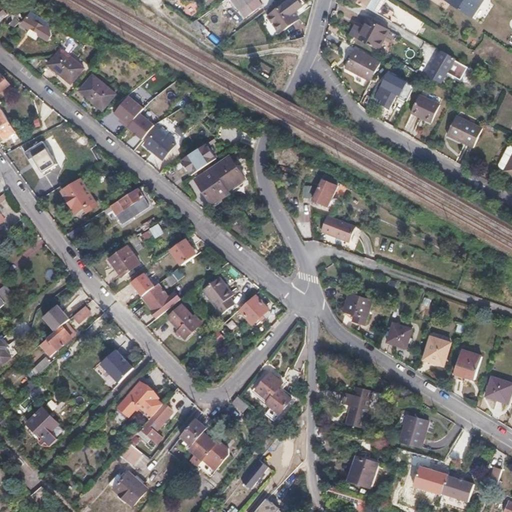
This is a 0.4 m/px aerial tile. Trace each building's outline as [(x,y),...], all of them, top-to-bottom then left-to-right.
[(266,3),(264,0),(237,0),(248,16),(266,3)] [(299,0),(282,0),(267,10),(271,16),(270,17),(280,33),(300,19),(296,13),(304,7),(299,0)] [(382,0),(352,0),(364,7),(365,4),(377,11),(382,0)] [(447,0),(473,16),(483,0),(447,0)] [(3,9),(0,12),(0,21),(8,15),(3,9)] [(52,29),(46,26),(49,22),(39,16),(37,21),(29,16),(23,26),(31,31),(32,29),(40,33),(39,36),(49,42),(54,35),(52,29)] [(375,48),(385,28),(365,17),(359,27),(352,23),(347,33),(375,48)] [(211,31),(198,19),(192,23),(206,36),(211,31)] [(0,42),(2,44),(12,35),(6,28),(0,33),(0,42)] [(63,46),(71,52),(78,44),(71,37),(63,46)] [(444,71),(452,56),(438,48),(430,63),(444,71)] [(358,49),(347,68),(372,82),(382,63),(358,49)] [(52,64),(67,77),(70,80),(81,68),(63,53),(61,53),(52,64)] [(112,95),(101,86),(89,75),(79,87),(101,107),(112,95)] [(0,103),(1,102),(0,100),(0,94),(12,85),(5,76),(0,79),(0,103)] [(392,108),(399,96),(409,101),(416,87),(409,84),(407,87),(394,81),(390,89),(384,87),(378,98),(384,101),(383,104),(392,108)] [(434,124),(443,106),(422,95),(413,114),(434,124)] [(120,122),(126,128),(138,113),(142,109),(127,96),(113,113),(121,120),(120,122)] [(17,132),(3,110),(0,112),(0,128),(7,139),(17,132)] [(138,113),(126,128),(141,140),(153,126),(138,113)] [(458,116),(455,123),(449,135),(474,148),(480,136),(484,129),(458,116)] [(176,145),(157,129),(144,146),(162,162),(176,145)] [(57,163),(43,141),(25,153),(29,159),(33,156),(44,172),(57,163)] [(511,176),(511,148),(509,150),(499,166),(500,171),(511,176)] [(196,182),(205,196),(213,207),(229,196),(227,193),(244,182),(230,160),(196,182)] [(183,184),(195,176),(191,170),(179,177),(183,184)] [(292,186),(297,179),(287,174),(283,181),(292,186)] [(96,201),(83,179),(64,191),(77,213),(85,208),(87,212),(93,209),(91,205),(96,201)] [(323,179),(320,186),(314,200),(329,206),(338,184),(323,179)] [(310,198),(312,188),(312,186),(305,185),(304,198),(310,198)] [(119,215),(127,210),(130,208),(134,214),(149,204),(138,190),(113,206),(119,215)] [(351,243),(357,226),(329,216),(323,232),(351,243)] [(157,239),(166,233),(160,224),(151,229),(157,239)] [(150,230),(142,235),(147,243),(155,238),(150,230)] [(140,262),(128,247),(110,260),(122,275),(140,262)] [(184,265),(173,252),(166,258),(168,261),(168,263),(172,269),(174,268),(176,271),(184,265)] [(235,297),(222,280),(206,293),(225,317),(237,307),(232,300),(235,297)] [(160,318),(183,299),(177,292),(170,297),(160,284),(144,296),(155,310),(154,311),(160,318)] [(344,312),(355,320),(366,324),(374,302),(351,294),(344,312)] [(255,324),(270,309),(258,295),(242,311),(255,324)] [(206,323),(197,314),(195,316),(183,305),(170,317),(181,329),(179,330),(186,338),(188,339),(206,323)] [(81,324),(92,314),(86,307),(75,316),(81,324)] [(94,336),(106,325),(99,318),(88,329),(94,336)] [(234,335),(243,325),(236,318),(227,328),(234,335)] [(409,335),(411,327),(393,321),(387,339),(405,346),(406,342),(410,343),(412,336),(409,335)] [(54,354),(68,342),(73,337),(63,326),(44,342),(54,354)] [(300,343),(288,334),(283,341),(295,350),(300,343)] [(444,364),(451,342),(432,335),(425,357),(444,364)] [(0,367),(13,357),(7,350),(9,347),(1,339),(0,339),(0,367)] [(474,376),(482,354),(461,347),(454,369),(474,376)] [(138,368),(119,350),(103,365),(124,384),(138,368)] [(33,371),(39,376),(52,363),(46,357),(33,371)] [(279,389),(284,383),(272,372),(257,391),(269,401),(267,404),(271,408),(283,392),(279,389)] [(384,379),(375,373),(373,378),(394,391),(397,387),(384,379)] [(506,400),(511,383),(511,380),(492,374),(486,393),(506,400)] [(162,397),(144,381),(131,395),(144,406),(148,410),(149,411),(151,409),(156,414),(165,403),(161,399),(162,397)] [(365,428),(375,390),(359,385),(357,394),(347,392),(344,403),(353,405),(348,424),(365,428)] [(280,415),(293,400),(283,392),(271,408),(280,415)] [(144,406),(131,395),(123,404),(133,413),(139,407),(141,409),(144,406)] [(250,405),(240,397),(239,396),(234,403),(244,412),(250,405)] [(25,412),(33,402),(28,398),(20,407),(25,412)] [(155,428),(173,407),(168,403),(145,429),(154,437),(159,431),(155,428)] [(66,431),(45,410),(29,425),(44,440),(46,439),(51,445),(66,431)] [(422,448),(429,420),(408,415),(402,443),(422,448)] [(194,446),(205,433),(209,428),(197,418),(183,436),(194,446)] [(204,459),(218,443),(205,433),(194,446),(192,449),(198,454),(204,459)] [(134,463),(144,451),(132,441),(121,453),(134,463)] [(206,470),(226,444),(223,442),(218,443),(204,459),(198,454),(193,460),(206,470)] [(213,476),(231,453),(230,447),(226,444),(206,470),(213,476)] [(360,456),(359,458),(353,478),(352,482),(372,489),(373,484),(380,464),(381,462),(360,456)] [(431,473),(434,461),(416,456),(413,466),(418,467),(416,476),(424,478),(426,472),(431,473)] [(251,492),(269,470),(259,462),(242,484),(251,492)] [(0,488),(10,478),(1,467),(0,466),(0,488)] [(499,484),(504,469),(496,467),(492,482),(499,484)] [(149,489),(130,472),(115,489),(135,506),(149,489)] [(299,502),(308,491),(305,477),(290,495),(299,502)] [(444,503),(458,505),(459,501),(476,503),(479,481),(448,477),(444,503)] [(372,498),(353,492),(325,484),(325,486),(328,494),(330,494),(363,504),(363,508),(364,508),(362,511),(368,511),(371,506),(369,506),(372,498)] [(41,505),(52,497),(44,487),(33,496),(41,505)] [(281,511),(281,510),(274,503),(273,504),(268,500),(257,511),(281,511)]
